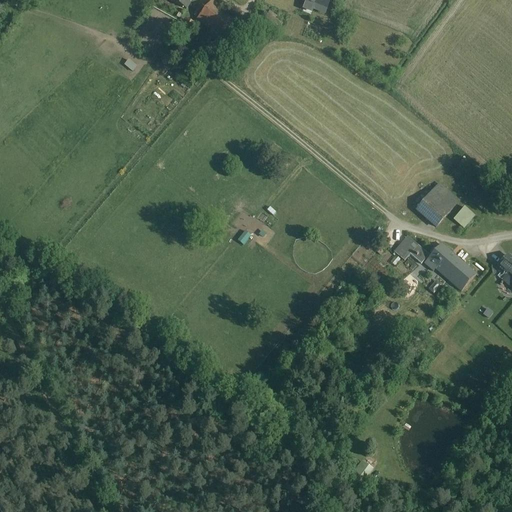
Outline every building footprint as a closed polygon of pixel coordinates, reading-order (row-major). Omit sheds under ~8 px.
[(194,0),(172,0),(177,2),(189,9),(194,0)] [(328,0),(303,0),(307,1),(314,4),(313,7),(314,8),(324,11),(328,0)] [(215,1),(200,19),(229,44),(244,26),(215,1)] [(314,4),(307,1),(304,9),(312,12),(314,8),(313,7),(314,4)] [(269,11),(265,18),(280,27),(283,23),(275,19),(277,16),(269,11)] [(198,26),(184,18),(177,31),(190,39),(198,26)] [(434,191),(433,192),(453,208),(458,202),(439,186),(434,191)] [(453,208),(433,192),(417,211),(436,228),(453,208)] [(465,208),(454,221),(464,230),(475,217),(465,208)] [(410,254),(418,246),(407,237),(394,252),(405,261),(410,254)] [(418,246),(410,254),(422,265),(430,256),(418,246)] [(456,260),(442,248),(426,267),(434,274),(436,271),(443,276),(456,260)] [(499,268),(508,276),(511,270),(511,261),(507,258),(499,268)] [(477,277),(456,260),(443,276),(463,294),(477,277)] [(511,288),(511,278),(508,276),(503,281),(511,288)] [(362,474),(371,477),(374,467),(364,464),(362,474)]
